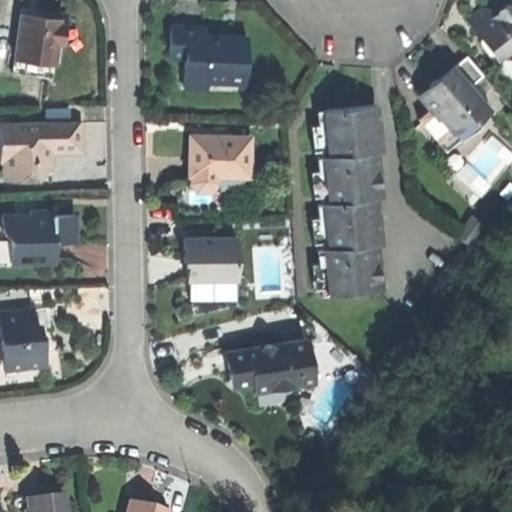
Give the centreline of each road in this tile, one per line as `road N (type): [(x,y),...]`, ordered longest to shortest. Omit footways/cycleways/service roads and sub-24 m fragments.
road 1 (residential): [(130,422),(124,0)]
road 2 (residential): [(130,422),(182,438),(224,468),(257,511)]
road 3 (residential): [(0,432),(130,422)]
